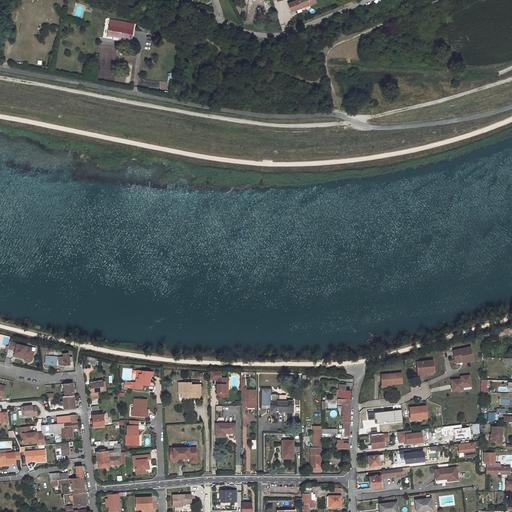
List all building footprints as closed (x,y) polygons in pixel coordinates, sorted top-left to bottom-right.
[(314,2),(313,0),(298,0),(289,4),(291,11),(297,9),(297,10),(298,10),(299,12),(303,10),(303,8),(302,7),(310,3),(310,4),(314,2)] [(107,29),(106,38),(128,40),(129,31),(107,29)] [(511,325),(501,329),(502,333),(506,332),(511,330),(511,325)] [(22,343),(10,340),(9,346),(9,347),(13,348),(13,347),(17,348),(15,353),(25,355),(24,357),(26,360),(30,361),(32,359),(34,351),(32,350),(32,347),(22,344),(22,343)] [(453,350),(455,360),(462,359),(463,361),(463,362),(473,360),(470,346),(453,350)] [(69,353),(63,354),(64,357),(59,358),(60,365),(64,366),(71,365),(70,362),(73,361),(72,357),(70,357),(69,353)] [(86,356),(84,363),(93,365),(95,358),(86,356)] [(432,361),(416,363),(417,373),(425,373),(434,372),(432,361)] [(142,373),(137,373),(137,382),(132,382),(126,382),(126,387),(132,387),(132,388),(140,387),(140,383),(143,383),(147,383),(147,379),(150,379),(150,374),(150,370),(142,370),(142,373)] [(222,371),(211,370),(211,380),(216,380),(216,393),(217,393),(217,397),(225,397),(225,384),(230,384),(230,378),(222,377),(222,371)] [(401,372),(381,375),(382,385),(391,384),(402,383),(401,372)] [(471,387),(470,375),(460,376),(460,378),(450,379),(451,392),(463,390),(463,388),(471,387)] [(100,382),(89,384),(91,393),(97,392),(102,392),(100,382)] [(193,383),(180,382),(180,385),(184,385),(184,393),(183,393),(183,397),(190,397),(190,396),(193,396),(193,398),(201,398),(202,385),(193,385),(193,383)] [(73,383),(64,384),(65,393),(63,393),(64,397),(75,396),(73,383)] [(337,399),(350,399),(350,391),(347,391),(347,387),(350,386),(353,386),(353,383),(348,383),(347,386),(340,386),(338,386),(337,395),(336,395),(336,399),(337,399)] [(321,470),(321,389),(313,389),(313,448),(311,448),(311,467),(311,470),(321,470)] [(248,390),(243,390),(243,403),(251,403),(251,409),(257,409),(257,392),(248,392),(248,390)] [(271,410),(271,411),(293,412),(293,401),(271,400),(272,390),(262,390),(261,410),(271,410)] [(75,396),(64,397),(64,400),(62,401),(62,406),(64,406),(65,410),(76,408),(75,396)] [(148,399),(136,398),(135,409),(136,409),(136,415),(148,416),(149,411),(147,411),(147,409),(148,399)] [(350,422),(351,399),(350,399),(337,399),(337,403),(344,404),(343,414),(341,414),(341,422),(342,422),(350,422)] [(33,405),(22,406),(23,415),(29,415),(33,414),(33,416),(38,415),(37,407),(33,407),(33,405)] [(425,407),(409,408),(410,421),(412,420),(421,420),(426,419),(425,407)] [(102,414),(91,415),(92,421),(90,421),(90,424),(92,424),(93,428),(104,427),(102,414)] [(77,415),(57,417),(58,423),(65,423),(77,421),(77,415)] [(376,416),(366,417),(368,436),(379,435),(376,416)] [(119,422),(119,418),(116,418),(117,421),(107,422),(108,427),(119,425),(119,422)] [(77,421),(65,423),(66,428),(66,437),(75,436),(74,428),(78,427),(77,421)] [(227,423),(217,423),(217,436),(226,436),(226,432),(227,432),(227,423)] [(236,423),(227,423),(227,432),(236,433),(236,423)] [(471,434),(479,433),(479,423),(471,424),(471,434)] [(52,424),(42,425),(42,432),(53,431),(52,424)] [(137,425),(126,425),(126,435),(125,435),(125,444),(136,444),(136,435),(137,435),(137,425)] [(30,432),(29,426),(21,426),(21,433),(23,433),(24,440),(37,439),(37,445),(45,444),(44,432),(36,433),(35,432),(30,432)] [(502,434),(502,427),(492,427),(492,435),(491,435),(491,446),(496,446),(496,448),(502,448),(502,437),(501,436),(501,435),(502,434)] [(383,436),(371,437),(372,449),(385,448),(383,436)] [(336,439),(336,448),(348,449),(349,440),(336,439)] [(285,452),(282,452),(281,452),(280,453),(279,454),(279,455),(279,456),(279,457),(280,458),(281,459),(296,459),(296,440),(285,440),(285,452)] [(120,441),(113,441),(113,449),(112,449),(113,452),(113,456),(121,456),(120,441)] [(68,442),(55,444),(56,449),(61,448),(62,454),(57,455),(57,460),(66,459),(65,454),(70,453),(68,442)] [(463,452),(463,457),(475,456),(474,442),(457,443),(458,453),(463,452)] [(197,448),(171,448),(171,461),(178,461),(178,459),(191,459),(193,460),(196,460),(197,459),(197,448)] [(29,460),(35,459),(44,459),(44,450),(24,451),(25,462),(29,462),(29,460)] [(99,452),(95,452),(96,458),(113,456),(113,452),(107,453),(107,451),(104,452),(103,450),(99,450),(99,452)] [(16,462),(15,452),(11,452),(0,452),(0,463),(9,462),(16,462)] [(487,463),(486,473),(498,474),(510,474),(510,466),(500,466),(500,463),(495,463),(495,452),(484,452),(484,463),(487,463)] [(151,454),(137,455),(138,467),(137,468),(137,473),(149,473),(148,468),(149,468),(150,467),(149,466),(149,465),(148,465),(146,465),(146,463),(148,463),(147,459),(151,459),(151,454)] [(383,455),(368,457),(369,467),(379,467),(379,460),(384,460),(383,455)] [(113,456),(96,458),(97,464),(109,463),(109,465),(121,464),(121,456),(113,456)] [(403,468),(381,471),(382,476),(396,475),(397,477),(404,477),(403,473),(410,472),(409,467),(403,468)] [(456,467),(435,470),(436,479),(447,478),(447,480),(457,479),(456,467)] [(59,472),(51,473),(53,485),(61,484),(61,483),(61,479),(60,473),(59,472)] [(381,476),(369,477),(370,488),(382,487),(381,476)] [(69,479),(61,479),(61,483),(70,482),(69,480),(72,480),(74,493),(85,492),(83,477),(77,478),(69,479)] [(219,489),(219,503),(237,503),(237,489),(219,489)] [(304,494),(302,494),(302,499),(302,501),(305,501),(304,511),(309,511),(310,508),(315,508),(315,501),(311,501),(311,491),(304,491),(304,494)] [(85,492),(74,493),(75,505),(80,505),(80,506),(86,505),(85,492)] [(123,493),(113,494),(113,495),(107,495),(108,500),(106,500),(106,507),(119,506),(118,496),(123,495),(123,493)] [(192,494),(173,495),(174,507),(183,506),(183,504),(192,503),(192,494)] [(329,496),(329,506),(341,507),(341,496),(329,496)] [(151,509),(151,497),(135,498),(135,510),(142,509),(151,509)] [(431,498),(416,500),(417,511),(433,510),(431,498)] [(252,511),(252,502),(242,502),(242,511),(249,511),(250,511),(252,511)] [(397,511),(396,502),(380,503),(380,508),(381,508),(381,511),(397,511)]
